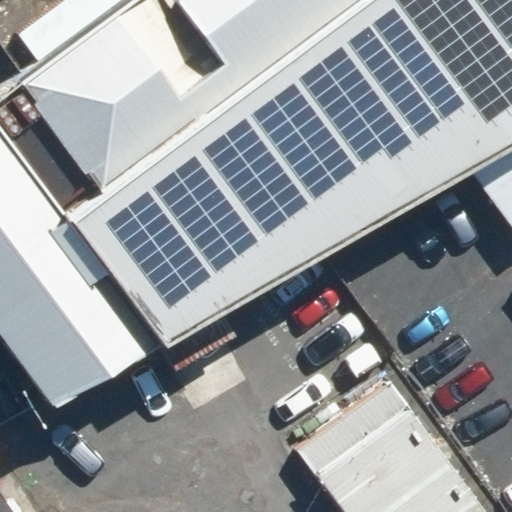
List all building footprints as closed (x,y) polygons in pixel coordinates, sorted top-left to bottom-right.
[(115,0),(5,82),(84,186),(334,0),(115,0)] [(44,217),(135,340),(449,161),(511,126),(511,0),(334,0),(84,186),(44,217)] [(511,126),(449,161),(511,241),(511,278),(511,126)] [(44,217),(0,157),(0,361),(29,401),(135,340),(44,217)] [(478,511),(389,380),(294,443),(340,511),(478,511)] [(16,511),(0,488),(0,511),(16,511)]
